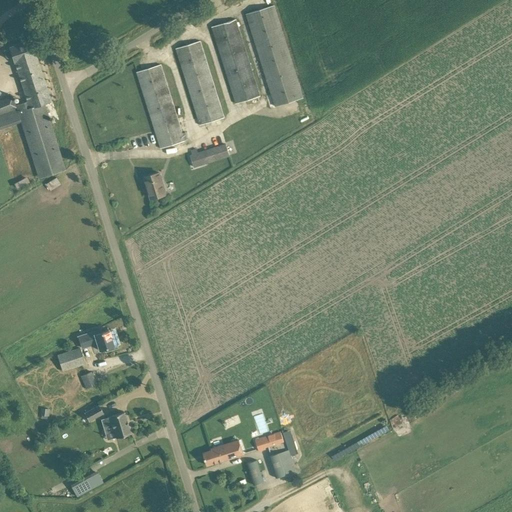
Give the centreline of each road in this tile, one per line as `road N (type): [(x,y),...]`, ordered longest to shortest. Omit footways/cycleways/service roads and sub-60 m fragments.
road 1 (unclassified): [(197,511),(63,84)]
road 2 (unclassified): [(63,84),(202,0)]
